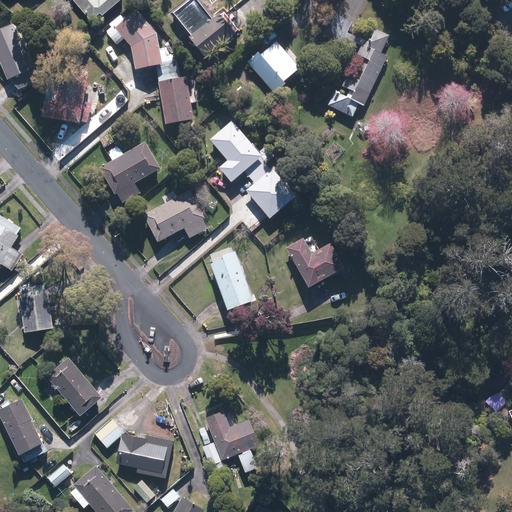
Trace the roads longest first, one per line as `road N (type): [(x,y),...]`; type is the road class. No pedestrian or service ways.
road 1 (residential): [(121,273),(0,131)]
road 2 (residential): [(184,346),(181,374),(151,371),(122,329),(121,273)]
